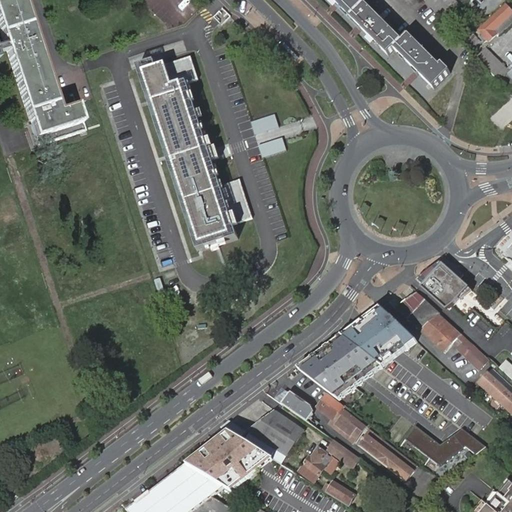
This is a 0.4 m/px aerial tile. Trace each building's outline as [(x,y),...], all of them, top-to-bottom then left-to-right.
[(0,0),(0,38),(36,149),(84,133),(76,109),(59,115),(36,47),(20,0),(0,0)] [(332,0),(387,55),(393,49),(417,73),(432,89),(449,72),(440,64),(439,66),(408,33),(400,41),(359,0),(332,0)] [(436,18),(441,22),(451,14),(438,0),(422,0),(422,1),(426,6),(436,18)] [(489,43),(497,36),(494,33),(511,14),(511,13),(506,6),(479,31),(483,35),(481,37),(487,43),(488,42),(489,43)] [(497,36),(498,37),(511,23),(511,14),(494,33),(497,36)] [(472,35),(465,42),(474,51),(478,47),(476,45),(479,42),(472,35)] [(285,42),(282,46),(296,61),(299,58),(285,42)] [(493,76),(497,80),(508,74),(510,72),(486,47),(475,58),(482,65),(490,72),(493,76)] [(206,158),(181,88),(198,81),(190,60),(143,78),(203,248),(235,237),(206,158)] [(277,116),(252,121),(255,134),(280,129),(277,116)] [(285,139),(260,144),(263,158),(288,153),(285,139)] [(465,296),(473,292),(442,264),(418,281),(450,308),(457,305),(465,296)] [(463,275),(458,269),(454,273),(460,279),(463,275)] [(441,314),(419,294),(398,309),(446,352),(458,338),(465,343),(461,348),(483,369),(490,361),(440,316),(441,314)] [(416,343),(382,310),(345,337),(349,339),(380,363),(385,366),(416,343)] [(345,337),(344,336),(325,351),(305,365),(310,369),(349,339),(345,337)] [(299,370),(340,402),(357,388),(352,385),(380,363),(349,339),(310,369),(305,365),(299,370)] [(500,370),(511,379),(511,364),(507,361),(500,370)] [(365,382),(385,366),(380,363),(352,385),(357,388),(365,382)] [(511,389),(492,371),(481,383),(511,409),(511,389)] [(276,401),(282,405),(317,429),(319,427),(310,421),(314,416),(311,409),(290,394),(288,393),(276,401)] [(349,408),(347,407),(345,409),(328,395),(318,409),(333,420),(331,424),(355,443),(367,428),(349,415),(353,411),(349,408)] [(277,412),(249,432),(265,442),(287,455),(305,431),(277,412)] [(492,439),(499,430),(481,418),(475,427),(492,439)] [(232,420),(223,428),(232,433),(236,436),(240,438),(249,432),(232,420)] [(362,447),(408,482),(419,468),(370,430),(363,438),(366,440),(367,441),(362,447)] [(421,430),(410,442),(445,469),(470,449),(480,457),(492,447),(468,430),(448,448),(421,430)] [(236,436),(232,433),(189,466),(193,469),(236,436)] [(236,436),(193,469),(222,486),(225,487),(230,491),(235,486),(241,490),(261,471),(256,467),(269,456),(240,438),(236,436)] [(287,455),(265,442),(260,449),(282,463),(287,455)] [(361,459),(337,443),(330,453),(354,470),(361,459)] [(329,455),(321,449),(313,459),(312,458),(302,472),(316,483),(327,469),(321,465),(329,455)] [(261,471),(274,460),(269,456),(256,467),(261,471)] [(342,465),(337,459),(328,471),(334,476),(342,465)] [(189,511),(222,486),(189,466),(186,464),(125,511),(126,511),(189,511)] [(335,482),(328,493),(349,507),(357,495),(335,482)] [(511,511),(511,484),(504,494),(492,507),(488,511),(511,511)] [(485,501),(492,507),(504,494),(496,488),(485,501)]
